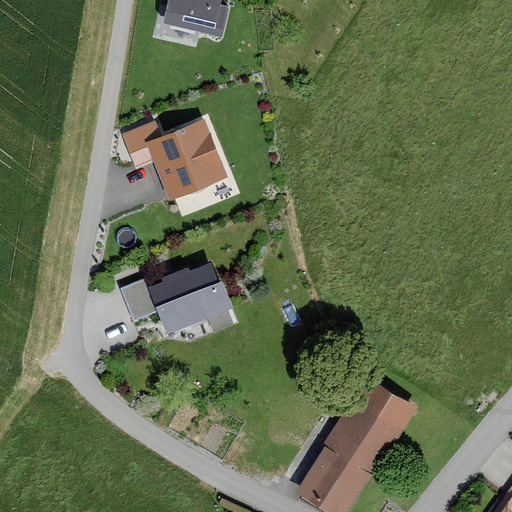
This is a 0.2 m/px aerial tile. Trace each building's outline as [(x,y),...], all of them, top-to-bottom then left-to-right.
[(169,0),(167,14),(219,25),(224,0),(169,0)] [(159,122),(127,136),(140,165),(158,157),(175,193),(223,172),(201,122),(165,137),(159,122)] [(166,328),(228,302),(211,263),(153,287),(149,278),(124,288),(137,320),(159,311),(166,328)] [(300,490),(335,511),(340,511),(407,404),(368,380),(300,490)] [(511,511),(511,491),(499,511),(511,511)]
